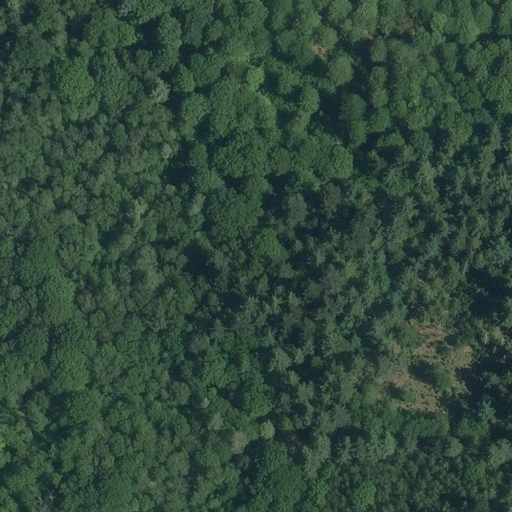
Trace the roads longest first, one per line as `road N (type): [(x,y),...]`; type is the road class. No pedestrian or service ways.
road 1 (track): [(89,511),(285,447),(208,226),(482,134),(511,92)]
road 2 (track): [(131,0),(208,226)]
road 3 (track): [(285,447),(511,446)]
